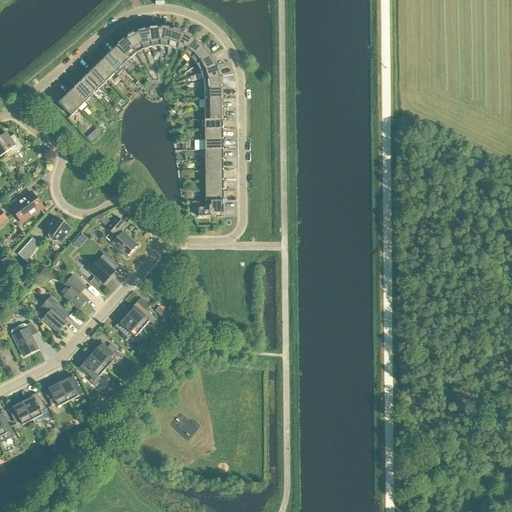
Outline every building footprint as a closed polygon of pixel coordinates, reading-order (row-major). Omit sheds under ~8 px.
[(156,47),(160,47),(160,29),(148,31),(151,48),(156,47)] [(166,47),(168,48),(172,31),(160,29),(160,47),(166,47)] [(148,49),(151,48),(148,31),(137,34),(143,50),(148,49)] [(173,49),(177,50),(183,34),(172,31),(168,48),(173,49)] [(140,52),(143,50),(137,34),(126,39),(136,54),(140,52)] [(181,53),(184,54),(194,40),(183,34),(177,50),(181,53)] [(133,57),(136,54),(126,39),(117,47),(129,59),(133,57)] [(188,57),(191,59),(203,47),(194,40),(184,54),(188,57)] [(122,66),(129,59),(117,47),(110,54),(122,66)] [(194,63),(196,66),(211,56),(203,47),(191,59),(194,63)] [(122,66),(110,54),(102,61),(115,74),(118,77),(126,70),(122,66)] [(198,70),(200,73),(216,67),(211,56),(196,66),(198,70)] [(111,77),(115,74),(102,61),(95,68),(107,81),(111,77)] [(202,78),(203,82),(220,78),(216,67),(200,73),(202,78)] [(104,84),(107,81),(95,68),(88,75),(100,88),(104,84)] [(97,91),(100,88),(88,75),(81,83),(93,95),(97,91)] [(203,87),(204,90),(221,90),(220,78),(203,82),(203,87)] [(90,98),(93,95),(81,83),(73,90),(85,102),(90,98)] [(82,105),(85,102),(73,90),(66,97),(78,109),(82,105)] [(204,96),(204,100),(221,100),(221,90),(204,90),(204,96)] [(75,112),(78,109),(66,97),(58,104),(71,117),(75,112)] [(204,106),(204,110),(221,110),(221,100),(204,100),(204,106)] [(204,117),(204,121),(221,120),(221,110),(204,110),(204,117)] [(204,127),(204,131),(222,131),(221,120),(204,121),(204,127)] [(204,137),(204,141),(222,141),(222,131),(204,131),(204,137)] [(0,157),(10,150),(12,153),(15,153),(22,148),(13,136),(9,138),(6,134),(0,137),(0,157)] [(204,141),(204,151),(222,151),(222,141),(204,141)] [(204,157),(204,161),(222,161),(222,151),(204,151),(204,157)] [(205,167),(205,172),(222,171),(222,161),(204,161),(205,167)] [(205,178),(205,182),(222,182),(222,171),(205,172),(205,178)] [(205,188),(205,192),(222,192),(222,182),(205,182),(205,188)] [(8,193),(4,196),(6,200),(11,197),(17,194),(14,189),(8,193)] [(205,198),(205,202),(222,202),(222,192),(205,192),(205,198)] [(11,209),(21,223),(42,208),(32,193),(11,209)] [(205,202),(201,202),(197,202),(197,217),(210,217),(210,213),(223,213),(222,202),(205,202)] [(52,241),(55,241),(57,240),(61,243),(71,229),(54,217),(44,231),(49,235),(49,237),(50,239),(52,241)] [(111,244),(126,257),(137,246),(120,231),(125,225),(116,217),(105,228),(117,238),(111,244)] [(104,226),(109,221),(105,218),(101,223),(104,226)] [(88,239),(82,234),(79,238),(85,243),(88,239)] [(18,255),(27,263),(37,249),(28,243),(18,255)] [(113,272),(106,265),(110,260),(104,255),(100,260),(89,271),(102,284),(113,272)] [(63,297),(78,310),(80,308),(83,308),(85,305),(85,303),(87,300),(80,294),(85,288),(72,276),(64,285),(69,290),(63,297)] [(42,320),(57,333),(67,322),(64,320),(69,315),(51,298),(41,308),(48,314),(42,320)] [(134,308),(127,316),(142,330),(149,322),(152,324),(156,320),(146,311),(150,307),(140,299),(138,301),(132,307),(134,308)] [(160,315),(164,311),(159,307),(155,311),(160,315)] [(142,330),(127,316),(120,324),(118,322),(114,327),(123,334),(127,338),(128,339),(132,335),(135,338),(142,330)] [(11,334),(23,357),(38,350),(31,337),(38,333),(31,323),(26,326),(22,325),(12,330),(11,334)] [(98,348),(91,356),(106,370),(113,362),(116,364),(121,358),(115,352),(113,354),(113,353),(107,348),(100,342),(96,347),(98,348)] [(110,344),(107,348),(113,353),(116,350),(110,344)] [(106,370),(91,356),(84,364),(82,362),(78,367),(91,379),(89,381),(95,387),(102,380),(99,377),(106,370)] [(68,380),(58,384),(68,402),(82,395),(72,375),(67,377),(68,380)] [(68,402),(58,384),(49,389),(48,387),(43,390),(51,406),(56,404),(58,407),(68,402)] [(49,418),(45,410),(36,393),(31,396),(32,398),(23,403),(32,421),(33,420),(35,425),(49,418)] [(32,421),(23,403),(14,408),(13,406),(7,408),(16,425),(21,422),(22,426),(32,421)] [(0,443),(14,436),(1,412),(0,412),(0,443)]
